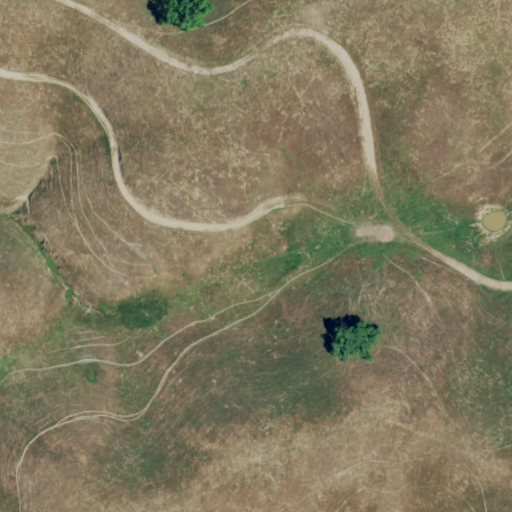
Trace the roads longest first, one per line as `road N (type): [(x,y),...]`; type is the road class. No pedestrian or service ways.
road 1 (track): [(372,206),(353,76),(328,43),(298,30),(229,70),(185,70),(57,0)]
road 2 (track): [(372,206),(291,199),(238,225),(150,219),(120,191),(102,111),(66,80),(0,66)]
road 3 (track): [(372,206),(466,271),(511,285)]
